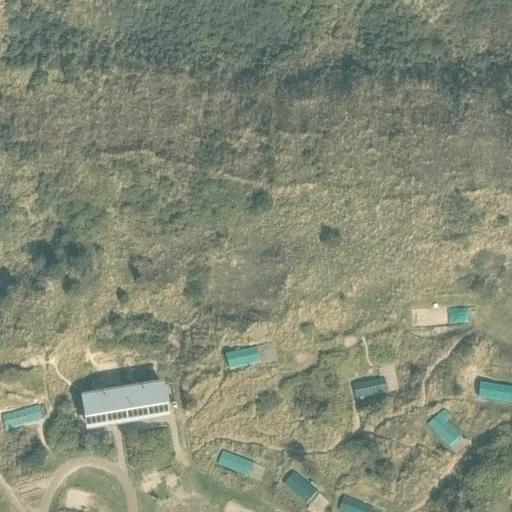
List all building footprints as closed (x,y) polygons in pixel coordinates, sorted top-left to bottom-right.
[(272,342),(259,344),(262,363),(276,360),(272,342)] [(479,396),(511,401),(511,385),(481,380),(479,396)] [(161,386),(81,399),(86,427),(102,424),(102,428),(150,421),(149,417),(165,414),(161,386)] [(443,411),(429,421),(452,452),(466,442),(443,411)] [(250,475),(255,462),(223,449),(217,462),(250,475)] [(283,483),(314,511),(319,511),(329,502),(296,470),(283,483)] [(339,509),(347,511),(363,511),(366,506),(344,497),(339,509)]
